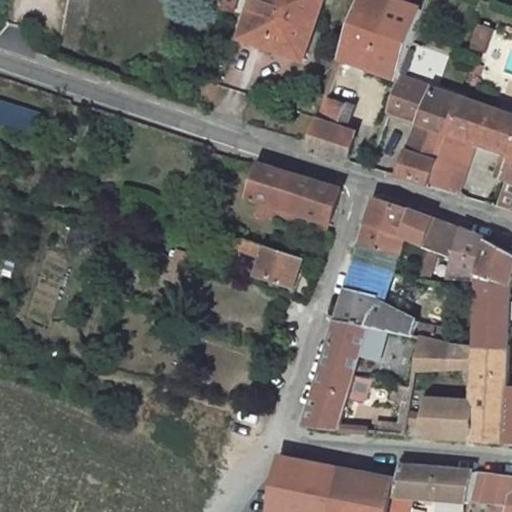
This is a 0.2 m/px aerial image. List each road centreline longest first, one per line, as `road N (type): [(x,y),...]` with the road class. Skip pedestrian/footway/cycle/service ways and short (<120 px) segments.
road 1 (residential): [(511,465),(375,453),(280,429),(363,179)]
road 2 (residential): [(363,179),(0,58)]
road 3 (residential): [(511,221),(363,179)]
